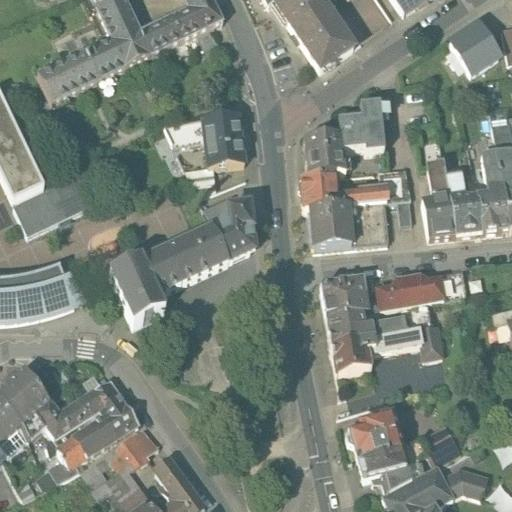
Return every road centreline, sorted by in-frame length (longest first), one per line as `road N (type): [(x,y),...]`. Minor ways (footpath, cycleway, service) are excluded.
road 1 (residential): [(230,511),(111,355),(30,344)]
road 2 (residential): [(267,135),(469,0)]
road 3 (secondary): [(283,276),(330,511)]
road 4 (residential): [(283,276),(511,252)]
road 5 (secondary): [(267,135),(283,276)]
road 6 (secondary): [(229,0),(258,79),(267,135)]
